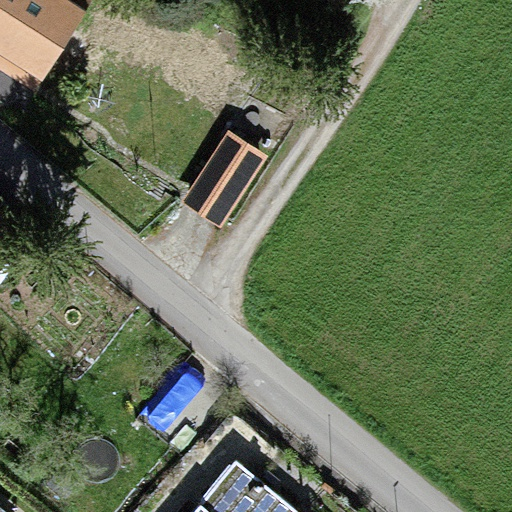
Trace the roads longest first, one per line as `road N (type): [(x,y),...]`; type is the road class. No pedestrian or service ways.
road 1 (residential): [(0,162),(400,511)]
road 2 (track): [(189,331),(401,0)]
